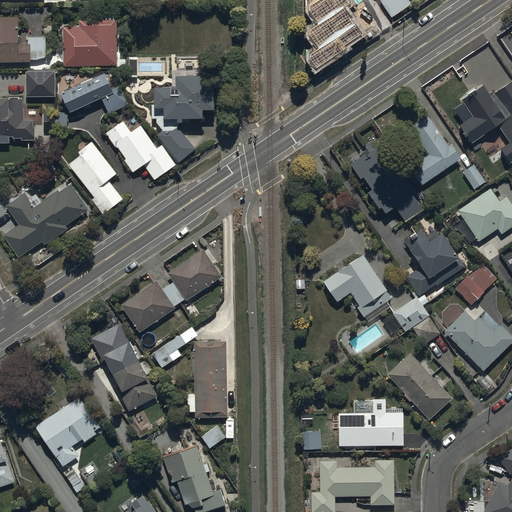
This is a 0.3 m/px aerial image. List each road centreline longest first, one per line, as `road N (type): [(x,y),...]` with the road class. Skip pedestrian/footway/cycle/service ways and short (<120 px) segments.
road 1 (secondary): [(14,320),(482,0)]
road 2 (residential): [(436,511),(446,457),(511,409)]
